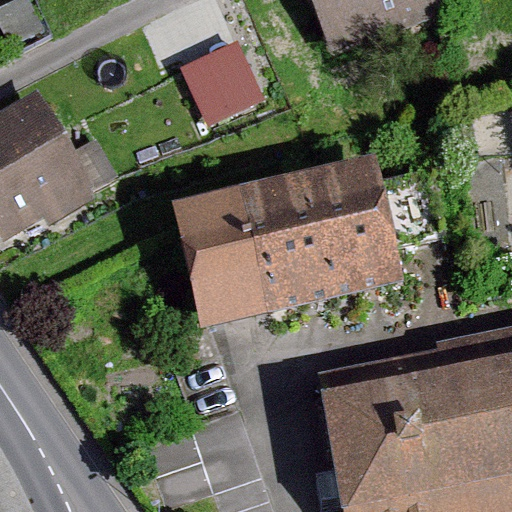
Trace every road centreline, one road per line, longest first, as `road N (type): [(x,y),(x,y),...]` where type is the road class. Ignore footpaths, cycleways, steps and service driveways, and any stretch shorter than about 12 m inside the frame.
road 1 (residential): [(0,77),(140,0)]
road 2 (secondary): [(0,386),(74,511)]
